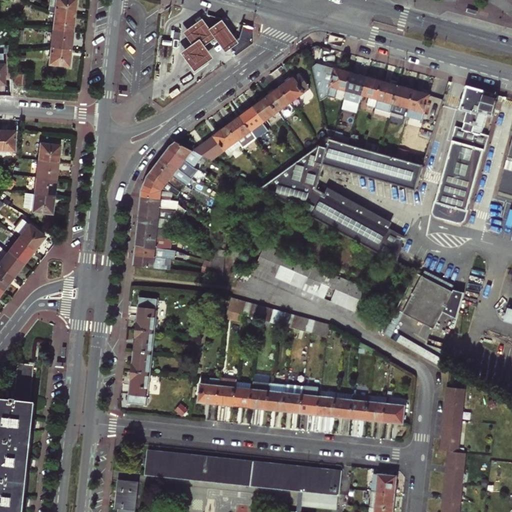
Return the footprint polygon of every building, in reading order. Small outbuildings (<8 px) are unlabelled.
[(48,0),(48,11),(55,13),(75,15),(76,0),(48,0)] [(27,16),(31,5),(26,4),(25,3),(22,14),(27,16)] [(75,15),(55,13),(54,30),(73,32),(75,15)] [(229,58),(234,54),(228,47),(237,41),(226,25),(213,35),(206,24),(195,32),(202,43),(183,57),(199,79),(218,66),(208,51),(219,44),(229,58)] [(240,38),(237,41),(228,47),(234,54),(236,57),(254,44),(255,28),(244,26),(240,38)] [(54,30),(52,47),(71,49),(73,32),(54,30)] [(71,49),(52,47),(50,64),(69,66),(71,49)] [(340,89),(347,91),(352,73),(336,68),(317,63),(313,66),(320,97),(328,95),(338,97),(340,89)] [(347,91),(363,95),(368,78),(352,73),(347,91)] [(27,84),(28,74),(18,74),(17,84),(27,84)] [(301,75),(282,89),(293,104),(311,90),(310,88),(311,87),(301,75)] [(377,108),(379,100),(384,82),(368,78),(363,95),(370,97),(368,105),(377,108)] [(384,82),(379,100),(377,108),(392,112),(400,86),(384,82)] [(408,117),(408,116),(415,91),(400,86),(392,112),(408,117)] [(485,92),(468,87),(462,110),(469,112),(464,130),(457,128),(434,210),(434,213),(436,215),(438,217),(440,218),(458,223),(461,223),(463,223),(464,221),(465,219),(488,137),(481,135),(474,133),(485,92)] [(279,113),(293,104),(282,89),(269,98),(279,113)] [(415,91),(408,116),(425,121),(432,95),(415,91)] [(487,116),(494,118),(498,101),(500,96),(485,92),(474,133),(481,135),(487,116)] [(267,123),(279,113),(269,98),(256,108),(267,123)] [(253,133),(267,123),(256,108),(242,118),(253,133)] [(256,137),(253,133),(242,118),(229,127),(243,145),(245,149),(258,139),(256,137)] [(253,133),(256,137),(269,127),(267,123),(253,133)] [(205,157),(213,161),(227,151),(231,155),(243,145),(229,127),(195,152),(205,157)] [(15,132),(0,130),(0,150),(14,151),(15,132)] [(262,189),(397,263),(403,239),(311,187),(318,164),(416,191),(423,167),(329,140),(262,189)] [(187,163),(198,170),(205,157),(195,152),(177,142),(169,147),(168,150),(187,163)] [(61,146),(42,144),(40,160),(59,163),(61,146)] [(206,174),(198,170),(187,163),(168,150),(161,159),(181,173),(193,179),(195,175),(203,179),(206,174)] [(161,159),(155,167),(176,181),(181,173),(161,159)] [(38,177),(57,180),(59,163),(40,160),(38,177)] [(511,162),(508,161),(499,193),(511,196),(511,162)] [(176,181),(155,167),(148,176),(165,188),(167,185),(169,183),(177,188),(180,184),(176,181)] [(160,193),(161,193),(165,188),(148,176),(148,177),(143,188),(161,190),(160,193)] [(55,195),(57,180),(38,177),(36,193),(55,195)] [(251,190),(254,184),(243,178),(240,182),(251,190)] [(251,190),(240,182),(236,187),(247,194),(251,190)] [(176,190),(167,185),(165,188),(179,195),(180,193),(176,190)] [(234,190),(233,192),(243,200),(247,194),(236,187),(234,190)] [(141,192),(141,197),(176,201),(177,198),(171,198),(171,194),(161,193),(160,193),(161,190),(143,188),(141,192)] [(243,200),(233,192),(229,197),(239,205),(243,200)] [(55,195),(36,193),(36,194),(27,194),(26,205),(26,206),(28,207),(34,208),(34,210),(53,212),(55,195)] [(140,208),(175,211),(176,201),(141,197),(140,208)] [(239,205),(229,197),(225,202),(236,210),(239,205)] [(236,210),(225,202),(222,206),(221,207),(232,215),(236,210)] [(232,215),(221,207),(218,212),(215,215),(228,220),(232,215)] [(139,218),(167,221),(182,222),(185,225),(190,219),(181,212),(175,211),(140,208),(139,218)] [(214,227),(228,228),(228,220),(215,215),(215,221),(214,227)] [(138,227),(168,231),(172,231),(172,228),(167,227),(167,221),(139,218),(138,227)] [(23,235),(20,239),(35,251),(46,237),(24,220),(17,230),(23,235)] [(138,227),(137,237),(167,240),(172,241),(173,236),(167,235),(168,231),(138,227)] [(228,228),(214,227),(214,230),(214,234),(227,235),(228,228)] [(136,247),(169,251),(170,247),(166,247),(167,240),(137,237),(136,247)] [(20,239),(9,252),(25,264),(35,251),(20,239)] [(213,245),(212,249),(225,250),(226,242),(213,241),(213,245)] [(268,259),(273,247),(266,244),(261,256),(268,259)] [(172,251),(169,251),(136,247),(134,257),(164,261),(172,261),(176,262),(177,253),(172,251)] [(268,259),(275,262),(280,250),(273,247),(268,259)] [(211,256),(225,257),(225,250),(212,249),(212,250),(211,256)] [(282,265),(287,253),(280,250),(275,262),(282,265)] [(9,252),(0,264),(0,266),(14,278),(25,264),(9,252)] [(282,265),(288,268),(293,256),(287,253),(282,265)] [(211,263),(224,265),(225,257),(211,256),(211,263)] [(263,271),(268,259),(261,256),(256,268),(263,271)] [(295,271),(300,260),(293,256),(288,268),(295,271)] [(164,261),(134,257),(133,268),(167,271),(168,269),(164,268),(164,261)] [(263,271),(269,274),(275,262),(268,259),(263,271)] [(295,271),(302,274),(307,263),(300,260),(295,271)] [(276,277),(282,265),(275,262),(269,274),(276,277)] [(309,277),(314,266),(307,263),(302,274),(309,277)] [(276,277),(283,280),(288,268),(282,265),(276,277)] [(0,288),(4,291),(14,278),(0,266),(0,288)] [(309,277),(316,280),(321,269),(314,266),(309,277)] [(290,283),(295,271),(288,268),(283,280),(290,283)] [(323,283),(328,272),(321,269),(316,280),(323,283)] [(290,283),(297,287),(302,274),(295,271),(290,283)] [(323,283),(330,286),(335,275),(328,272),(323,283)] [(422,277),(451,291),(453,286),(424,272),(422,277)] [(454,292),(451,291),(422,277),(415,273),(398,310),(406,314),(436,329),(454,292)] [(303,290),(309,277),(302,274),(297,287),(303,290)] [(335,275),(330,286),(337,290),(342,278),(335,275)] [(303,290),(310,293),(316,280),(309,277),(303,290)] [(337,290),(343,292),(348,281),(342,278),(337,290)] [(317,296),(323,283),(316,280),(310,293),(317,296)] [(350,296),(355,284),(348,281),(343,292),(350,296)] [(317,296),(324,299),(330,286),(323,283),(317,296)] [(357,299),(362,287),(355,284),(350,296),(357,299)] [(330,286),(324,299),(331,302),(337,290),(330,286)] [(371,291),(362,287),(357,299),(366,302),(371,291)] [(331,302),(338,305),(343,292),(337,290),(331,302)] [(345,308),(350,296),(343,292),(338,305),(345,308)] [(352,311),(357,299),(350,296),(345,308),(352,311)] [(233,297),(229,310),(236,312),(240,299),(233,297)] [(140,299),(136,331),(154,333),(158,300),(140,299)] [(247,301),(240,299),(236,312),(243,314),(247,301)] [(360,315),(366,302),(357,299),(352,311),(360,315)] [(247,301),(243,314),(245,314),(251,316),(254,304),(247,301)] [(251,316),(258,318),(261,306),(254,304),(251,316)] [(265,320),(268,308),(261,306),(258,318),(261,319),(265,320)] [(265,320),(271,322),(275,310),(268,308),(265,320)] [(511,308),(505,308),(503,321),(511,322),(511,308)] [(278,324),(279,324),(282,312),(275,310),(271,322),(278,324)] [(385,336),(393,340),(406,314),(398,310),(396,314),(385,336)] [(286,327),(289,314),(282,312),(279,324),(286,327)] [(297,316),(289,314),(286,327),(293,329),(297,316)] [(300,331),(303,318),(297,316),(293,329),(294,329),(300,331)] [(300,331),(306,333),(310,320),(303,318),(300,331)] [(310,320),(306,333),(311,334),(314,335),(318,323),(310,320)] [(325,325),(318,323),(314,335),(321,337),(325,325)] [(325,325),(321,337),(327,339),(331,327),(325,325)] [(136,331),(134,351),(152,353),(154,333),(136,331)] [(152,353),(134,351),(132,373),(150,374),(152,353)] [(0,511),(22,511),(23,506),(24,497),(27,467),(28,458),(31,429),(32,419),(33,404),(29,403),(33,363),(16,361),(13,391),(2,390),(1,400),(0,400),(0,511)] [(146,406),(150,374),(132,373),(129,404),(146,406)] [(220,387),(221,380),(213,379),(212,386),(201,385),(199,403),(218,405),(220,387)] [(221,380),(220,387),(218,405),(235,407),(237,389),(237,382),(238,381),(221,379),(221,380)] [(237,382),(237,389),(235,407),(251,409),(253,391),(254,384),(237,382)] [(268,410),(270,393),(271,386),(271,385),(254,383),(254,384),(253,391),(251,409),(268,410)] [(286,395),(284,412),(301,414),(303,396),(304,389),(287,387),(286,395)] [(449,387),(448,395),(452,395),(461,399),(462,388),(449,387)] [(321,391),(320,398),(337,400),(337,393),(321,391)] [(268,410),(284,412),(286,395),(270,393),(268,410)] [(337,400),(334,418),(351,420),(353,402),(354,395),(337,393),(337,400)] [(351,420),(368,422),(370,404),(371,397),(354,395),(353,402),(351,420)] [(448,395),(445,424),(460,426),(462,406),(460,406),(461,399),(452,395),(448,395)] [(303,396),(301,414),(318,416),(320,398),(303,396)] [(385,424),(387,406),(387,399),(371,397),(370,404),(368,422),(385,424)] [(320,398),(318,416),(334,418),(337,400),(320,398)] [(387,406),(385,424),(404,426),(407,408),(387,406)] [(457,434),(459,434),(460,426),(445,424),(443,448),(455,449),(457,434)] [(123,446),(121,457),(132,458),(133,447),(123,446)] [(460,474),(462,453),(457,453),(455,453),(455,449),(443,448),(442,451),(449,452),(447,472),(460,474)] [(301,511),(302,505),(304,491),(338,495),(339,495),(342,471),(151,450),(148,473),(299,490),(297,511),(289,511),(301,511)] [(460,498),(462,474),(460,474),(447,472),(443,511),(456,511),(457,498),(460,498)] [(374,473),(371,491),(397,493),(399,476),(374,473)] [(135,511),(139,482),(119,479),(116,505),(120,506),(118,511),(135,511)] [(338,495),(304,491),(302,505),(336,509),(338,495)] [(397,493),(371,491),(369,507),(377,508),(395,510),(397,493)]
